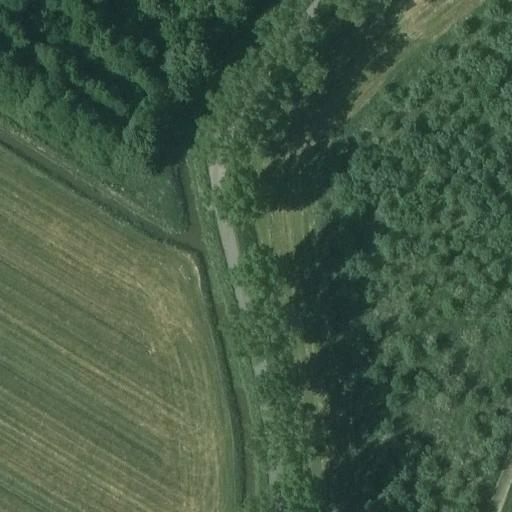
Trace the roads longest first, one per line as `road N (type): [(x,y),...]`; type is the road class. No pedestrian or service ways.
road 1 (unclassified): [(269,511),(267,432),(216,196),(217,157),(260,67),(324,0)]
road 2 (track): [(217,157),(193,157),(189,233),(178,239),(0,127)]
